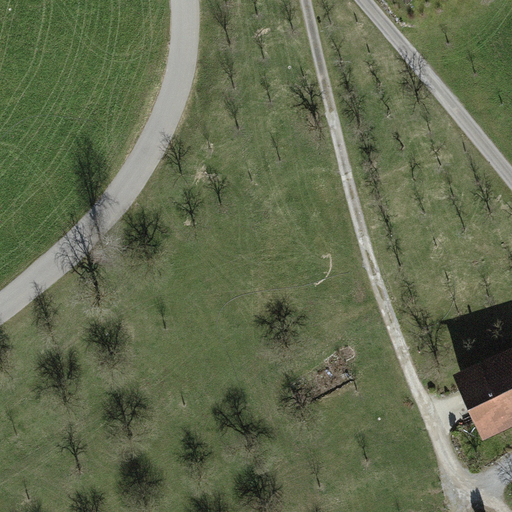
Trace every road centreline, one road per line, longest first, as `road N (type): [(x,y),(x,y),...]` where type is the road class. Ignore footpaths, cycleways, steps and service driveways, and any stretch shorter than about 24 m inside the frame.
road 1 (track): [(313,0),(396,323),(464,487),(463,511)]
road 2 (residential): [(183,0),(173,94),(149,149),(78,242),(0,308)]
road 3 (unclassified): [(511,179),(364,0)]
